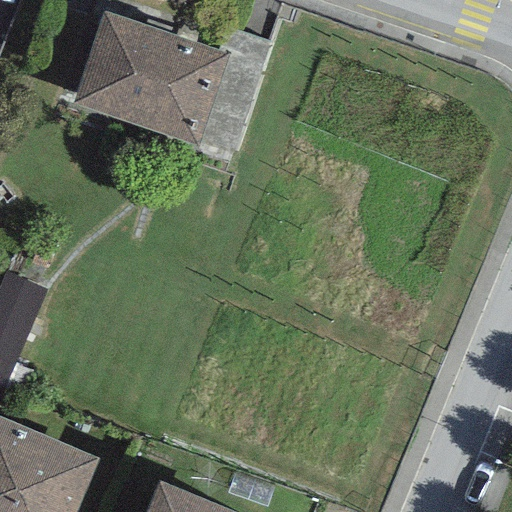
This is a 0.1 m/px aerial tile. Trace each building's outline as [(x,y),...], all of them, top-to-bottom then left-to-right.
[(103,2),(72,94),(198,136),(199,134),(229,44),(220,41),(103,2)] [(225,24),(220,41),(229,44),(199,134),(234,145),(270,38),(225,24)] [(0,386),(10,391),(49,302),(8,284),(0,303),(0,386)] [(69,511),(96,449),(0,408),(0,511),(69,511)] [(157,463),(137,511),(266,511),(268,508),(157,463)]
